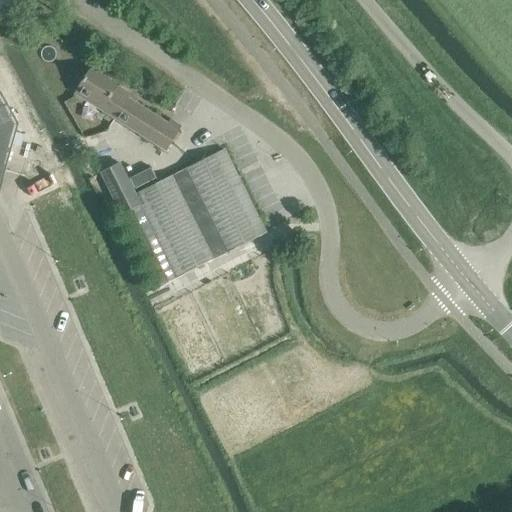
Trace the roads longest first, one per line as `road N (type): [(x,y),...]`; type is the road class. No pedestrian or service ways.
road 1 (unclassified): [(469,283),(403,328),(383,333),(343,315),(330,286),(329,214),(295,157),(67,0)]
road 2 (tertiary): [(469,283),(250,0)]
road 3 (unclassified): [(511,159),(364,0)]
